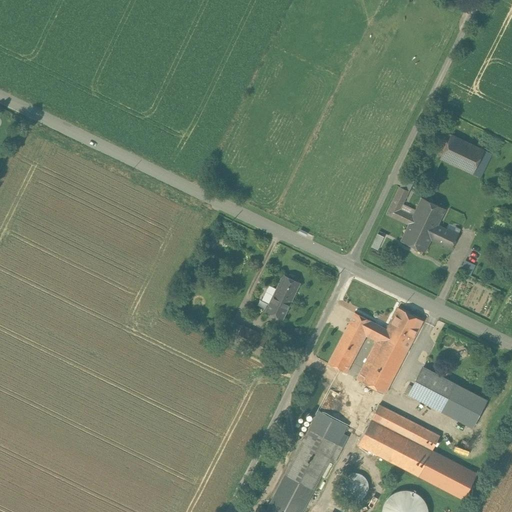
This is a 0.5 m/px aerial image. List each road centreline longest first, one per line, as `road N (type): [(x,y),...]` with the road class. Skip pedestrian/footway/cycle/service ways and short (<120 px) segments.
road 1 (tertiary): [(350,265),(0,96)]
road 2 (unclassified): [(479,0),(350,265)]
road 3 (unclassified): [(350,265),(230,511)]
road 4 (tertiary): [(511,344),(350,265)]
